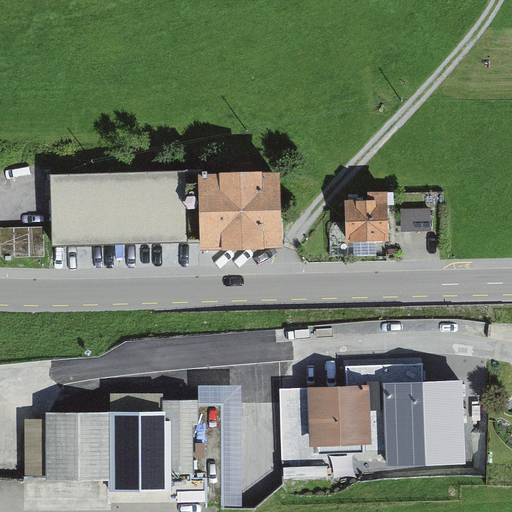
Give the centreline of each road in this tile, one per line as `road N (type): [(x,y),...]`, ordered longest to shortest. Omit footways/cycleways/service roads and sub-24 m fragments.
road 1 (residential): [(511,354),(377,345),(1,376)]
road 2 (secondary): [(0,295),(511,283)]
road 3 (track): [(279,289),(303,223),(498,0)]
